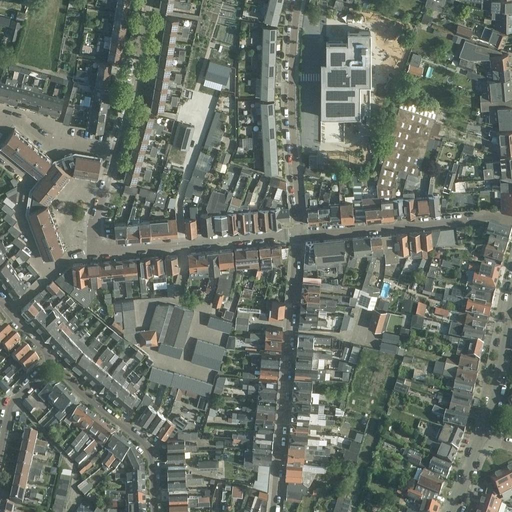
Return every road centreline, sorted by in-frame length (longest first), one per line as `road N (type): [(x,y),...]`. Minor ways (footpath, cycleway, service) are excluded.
road 1 (residential): [(276,511),(296,232)]
road 2 (residential): [(295,0),(287,59),(296,232)]
road 3 (residential): [(511,219),(296,232)]
road 4 (residential): [(296,232),(94,249)]
road 5 (residential): [(154,511),(151,452),(53,362)]
road 6 (tertiary): [(481,436),(511,283)]
road 7 (residential): [(113,149),(145,0)]
road 8 (residential): [(48,275),(19,204),(26,175),(0,152)]
